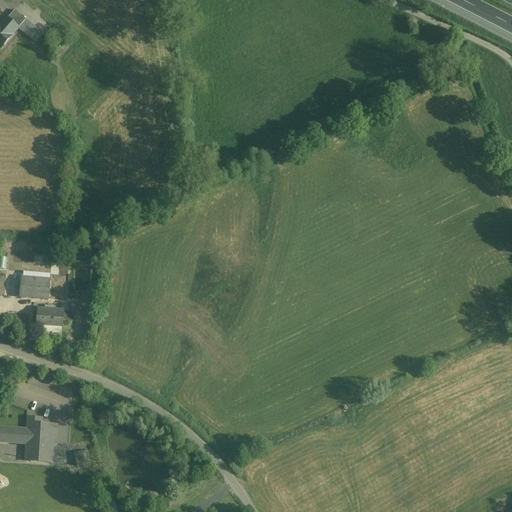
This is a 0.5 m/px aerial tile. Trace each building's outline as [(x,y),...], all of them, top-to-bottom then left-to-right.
[(13,11),(6,20),(32,41),(38,32),(13,11)] [(0,47),(3,50),(18,30),(6,20),(0,27),(0,47)] [(51,283),(22,281),(20,300),(50,302),(51,283)] [(63,312),(37,310),(36,327),(55,329),(55,318),(62,319),(63,312)] [(57,426),(27,425),(26,452),(56,453),(57,426)] [(81,454),(74,455),(76,466),(83,465),(81,454)]
